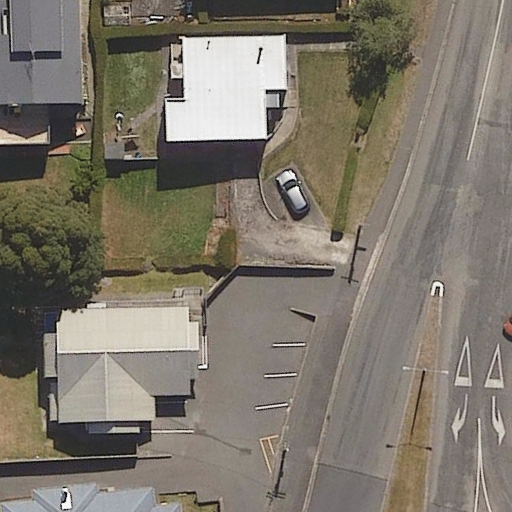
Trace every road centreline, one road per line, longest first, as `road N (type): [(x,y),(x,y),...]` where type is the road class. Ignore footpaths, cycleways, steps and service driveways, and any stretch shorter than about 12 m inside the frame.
road 1 (residential): [(348,511),(409,320),(454,228)]
road 2 (residential): [(502,0),(454,228)]
road 3 (residential): [(454,228),(471,324),(475,436)]
